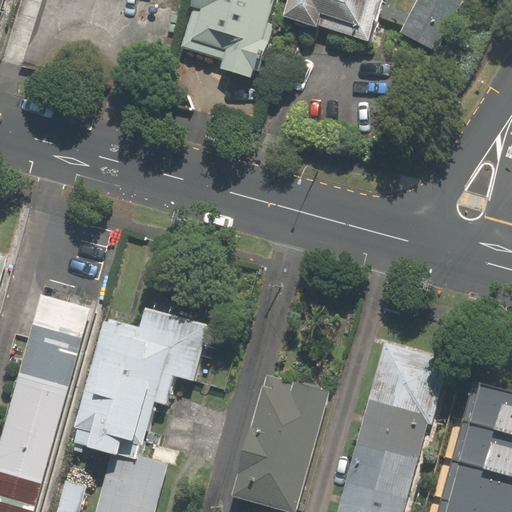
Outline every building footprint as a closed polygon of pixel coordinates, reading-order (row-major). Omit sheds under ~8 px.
[(0,0),(0,21),(3,23),(9,0),(0,0)] [(200,0),(187,46),(227,59),(224,69),(257,79),(259,71),(264,72),(274,42),(268,40),(280,0),(200,0)] [(294,0),(289,19),(375,46),(389,0),(294,0)] [(471,2),(466,0),(423,0),(407,34),(445,53),(471,2)] [(0,300),(14,251),(0,247),(0,300)] [(0,511),(49,511),(107,305),(56,291),(0,490),(0,511)] [(222,323),(157,306),(152,326),(117,317),(89,424),(92,425),(88,440),(123,449),(154,458),(169,400),(179,402),(187,375),(207,380),(222,323)] [(341,511),(405,511),(431,417),(439,419),(456,354),(389,336),(341,511)] [(243,494),(307,511),(339,391),(276,374),(243,494)] [(511,511),(511,412),(481,406),(479,414),(475,414),(452,511),(511,511)] [(105,511),(164,511),(177,464),(154,458),(123,449),(105,511)] [(90,511),(96,487),(76,482),(68,511),(90,511)]
